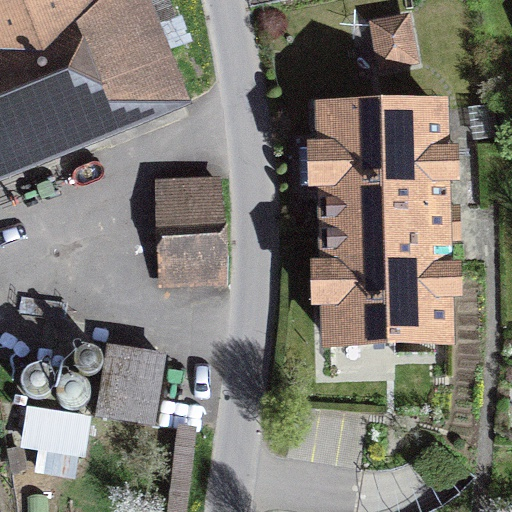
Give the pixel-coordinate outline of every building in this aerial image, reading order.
[(73,144),(181,100),(140,0),(0,0),(0,161),(69,134),(73,144)] [(374,26),(382,66),(412,60),(405,20),(374,26)] [(330,342),(445,339),(439,109),(324,112),(330,342)] [(163,286),(220,283),(217,182),(159,184),(163,286)] [(96,416),(153,425),(163,359),(107,350),(96,416)] [(27,473),(86,475),(89,394),(30,391),(27,473)]
